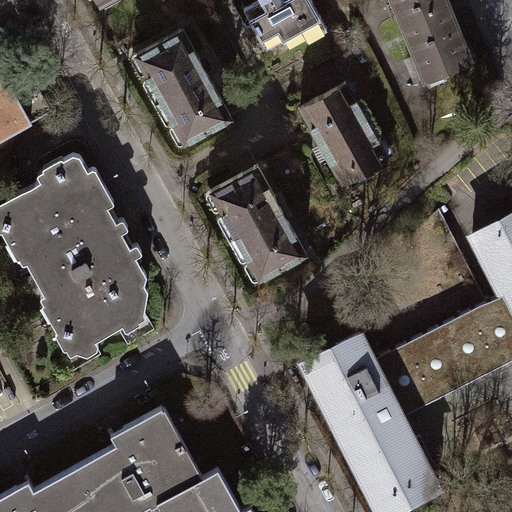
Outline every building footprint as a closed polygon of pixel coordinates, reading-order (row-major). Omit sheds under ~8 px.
[(325,28),(309,0),(239,0),(264,46),(281,37),(284,43),(302,33),(305,39),(325,28)] [(426,80),(452,70),(478,59),(456,5),(453,0),(388,0),(395,16),(399,15),(426,80)] [(202,66),(181,26),(133,52),(182,140),(229,114),(202,66)] [(0,134),(48,107),(18,54),(0,63),(0,134)] [(452,70),(426,80),(440,116),(468,107),(452,70)] [(343,82),(356,105),(371,96),(358,73),(343,82)] [(356,105),(343,82),(342,80),(295,106),(339,182),(386,156),(356,105)] [(56,167),(0,197),(0,235),(1,237),(7,238),(11,237),(14,236),(24,255),(21,257),(43,297),(46,295),(54,311),(50,313),(48,319),(53,331),(62,334),(72,349),(83,353),(94,346),(91,339),(142,311),(144,287),(141,284),(143,274),(96,189),(100,185),(101,180),(91,165),(88,164),(83,165),(78,155),(74,151),(69,150),(59,155),(56,167)] [(207,189),(232,232),(277,207),(252,164),(207,189)] [(292,234),(277,207),(232,232),(257,275),(302,250),(292,234)] [(369,355),(399,412),(511,354),(511,209),(467,232),(497,291),(369,355)] [(399,412),(369,355),(357,330),(300,359),(377,511),(380,511),(435,485),(431,476),(436,473),(416,432),(410,435),(399,412)] [(70,464),(97,511),(113,511),(142,496),(146,503),(160,495),(194,477),(154,406),(107,433),(111,441),(70,464)] [(97,511),(70,464),(29,486),(25,478),(0,491),(0,511),(97,511)] [(194,477),(160,495),(169,511),(250,511),(246,504),(238,508),(214,466),(194,477)]
